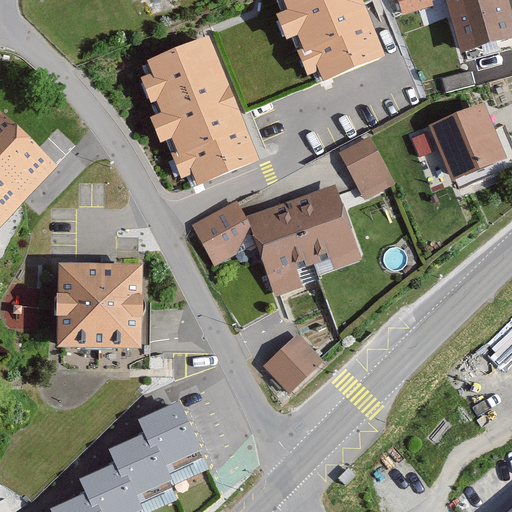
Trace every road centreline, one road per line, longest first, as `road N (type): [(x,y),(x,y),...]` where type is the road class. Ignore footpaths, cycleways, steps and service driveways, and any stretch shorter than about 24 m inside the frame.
road 1 (tertiary): [(511,250),(285,472)]
road 2 (residential): [(166,225),(412,100)]
road 3 (residential): [(166,225),(285,472)]
road 4 (residential): [(0,22),(90,104),(166,225)]
